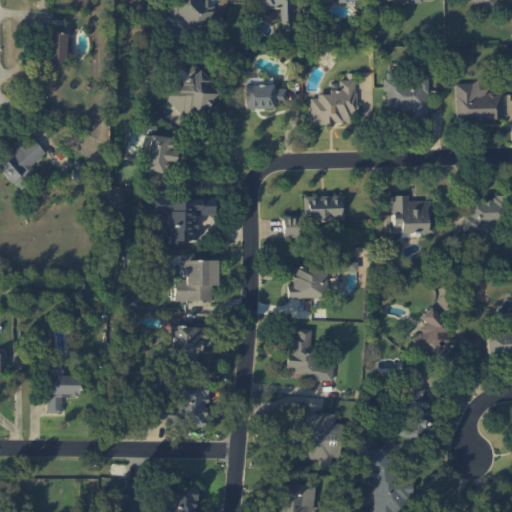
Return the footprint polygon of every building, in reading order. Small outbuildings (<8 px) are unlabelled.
[(172,0),(164,10),(175,20),(178,16),(197,33),(214,13),(208,7),(210,4),(204,0),(172,0)] [(254,0),(255,8),(280,8),(281,28),(291,28),(290,0),(254,0)] [(71,34),(45,34),(44,62),(71,63),(71,34)] [(178,78),(161,94),(188,122),(218,92),(193,66),(180,79),(178,78)] [(427,77),(385,77),(385,110),(411,110),(411,119),(427,119),(427,77)] [(311,124),(358,121),(355,79),(338,81),(339,88),(329,89),(329,93),(317,94),(317,98),(309,99),(311,124)] [(455,120),(501,120),(500,93),(485,93),(485,82),(454,83),(455,120)] [(244,109),(273,108),(273,103),(285,102),(285,88),(273,88),(272,84),(243,84),(244,109)] [(142,170),(171,172),(174,137),(145,135),(142,170)] [(45,153),(30,137),(0,164),(0,168),(17,187),(36,171),(31,165),(45,153)] [(342,195),(303,196),(303,222),(343,221),(342,195)] [(432,233),(431,200),(408,201),(408,195),(391,195),(391,233),(432,233)] [(463,231),(490,230),(490,224),(503,224),(502,195),(493,195),(493,198),(462,198),(463,231)] [(214,196),(148,197),(148,203),(142,203),(142,214),(159,214),(160,237),(168,237),(168,243),(188,243),(188,240),(195,240),(194,215),(214,215),(214,196)] [(282,237),(298,237),(298,216),(282,217),(282,237)] [(180,260),(181,279),(174,279),(174,301),(215,300),(214,260),(180,260)] [(286,297),(326,298),(326,267),(292,267),(292,285),(286,285),(286,297)] [(420,316),(427,325),(410,337),(421,353),(426,348),(436,362),(452,350),(448,343),(455,338),(432,307),(420,316)] [(212,327),(171,326),(170,362),(199,364),(200,343),(211,344),(212,327)] [(331,380),(332,359),(311,359),(312,329),(296,329),(296,335),(286,335),(285,367),(292,368),(292,375),(311,376),(311,380),(331,380)] [(511,330),(484,334),(486,358),(511,355),(511,330)] [(46,413),(61,413),(61,396),(78,396),(77,375),(46,375),(46,413)] [(205,425),(207,384),(177,382),(175,412),(158,411),(158,422),(205,425)] [(298,458),(320,459),(319,466),(335,466),(336,414),(299,413),(298,458)] [(371,449),(372,511),(392,511),(401,511),(401,495),(411,495),(411,482),(390,482),(389,448),(371,449)] [(194,511),(196,486),(170,484),(168,511),(194,511)] [(268,511),(305,511),(306,506),(313,506),(314,486),(277,484),(276,511),(268,511)]
